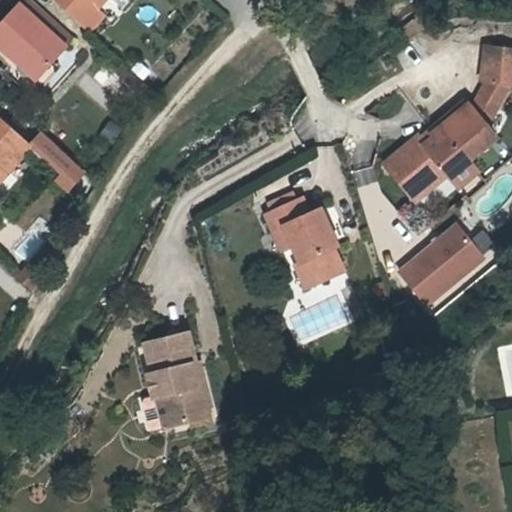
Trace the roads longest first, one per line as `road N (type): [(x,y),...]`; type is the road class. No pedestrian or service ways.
road 1 (track): [(257,18),(137,148),(0,394)]
road 2 (residential): [(221,169),(327,100),(299,54),(257,18)]
